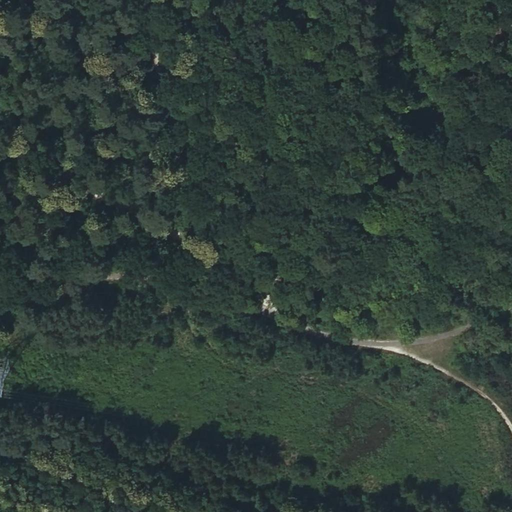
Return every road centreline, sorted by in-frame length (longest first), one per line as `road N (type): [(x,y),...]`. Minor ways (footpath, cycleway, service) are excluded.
road 1 (track): [(496,316),(387,347),(131,277),(58,283),(0,305)]
road 2 (track): [(141,0),(264,281),(272,317)]
road 3 (track): [(0,149),(264,281)]
road 4 (track): [(511,432),(474,390),(387,347)]
